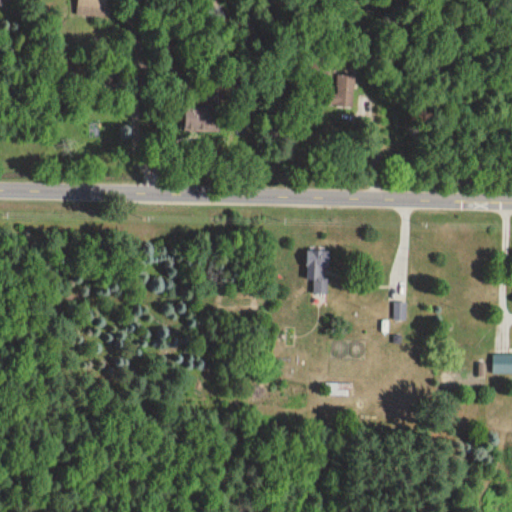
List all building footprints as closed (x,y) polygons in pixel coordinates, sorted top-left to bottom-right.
[(329,92),(329,105),(355,105),(355,74),(337,74),(337,92),(329,92)] [(220,104),(186,104),(186,130),(220,130),(220,104)] [(328,293),(329,249),(309,249),(309,292),(328,293)] [(493,374),(511,373),(511,353),(493,354),(493,374)] [(472,372),(444,372),(444,387),(472,387),(472,372)] [(326,395),(353,395),(353,384),(326,384),(326,395)]
